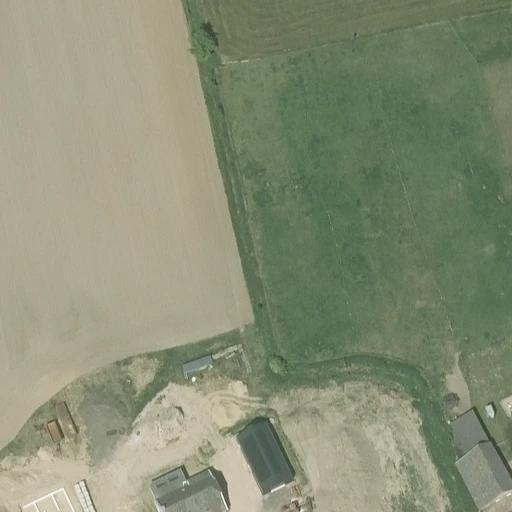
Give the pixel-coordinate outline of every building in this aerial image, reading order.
[(0,455),(129,419),(113,362),(80,371),(76,354),(0,375),(0,455)] [(472,414),(449,427),(466,459),(478,452),(489,447),(472,414)] [(266,428),(236,443),(262,498),(292,484),(266,428)] [(454,464),(478,511),(482,511),(511,497),(511,490),(490,447),(489,447),(478,452),(454,464)] [(18,487),(25,511),(82,511),(70,471),(18,487)] [(191,492),(155,509),(157,511),(224,511),(209,479),(189,489),(191,492)]
